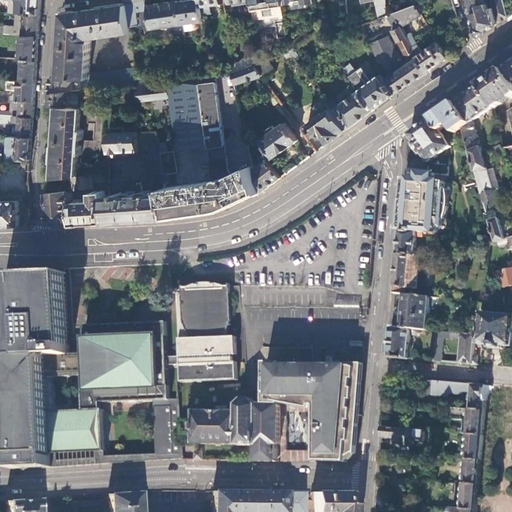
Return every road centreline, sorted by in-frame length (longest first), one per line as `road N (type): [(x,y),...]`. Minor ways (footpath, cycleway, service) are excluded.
road 1 (residential): [(0,486),(168,475),(367,482)]
road 2 (primary): [(379,133),(236,224),(194,234),(42,242)]
road 3 (residential): [(367,482),(394,169),(379,133)]
road 4 (residential): [(42,242),(38,174),(55,0)]
road 5 (unknown): [(247,327),(379,331)]
road 6 (primary): [(479,64),(379,133)]
